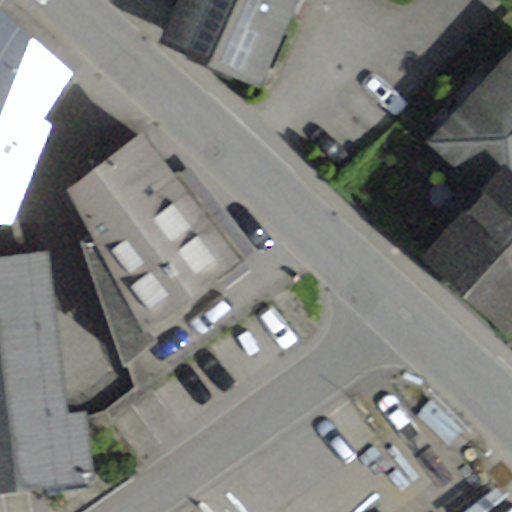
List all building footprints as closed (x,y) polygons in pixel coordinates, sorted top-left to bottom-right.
[(297,0),(176,0),(159,39),(261,83),(297,0)] [(45,123),(75,76),(0,11),(0,239),(13,239),(55,129),(45,123)] [(511,52),(427,147),(480,195),(504,169),(511,176),(511,52)] [(141,136),(68,196),(91,239),(81,245),(123,371),(157,345),(153,340),(242,265),(141,136)] [(511,176),(504,169),(480,195),(420,262),(505,342),(511,334),(511,176)] [(49,257),(0,262),(0,499),(96,489),(87,417),(70,418),(49,257)]
